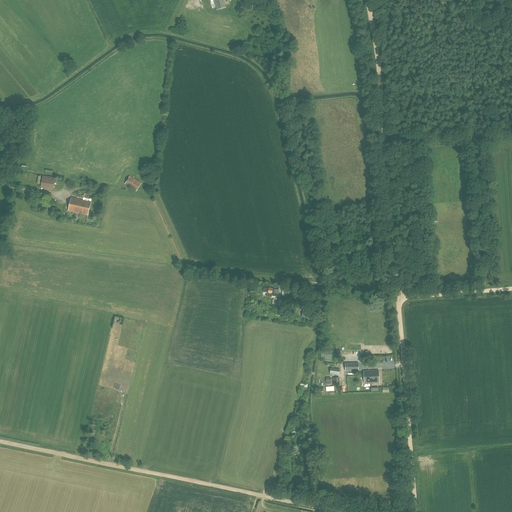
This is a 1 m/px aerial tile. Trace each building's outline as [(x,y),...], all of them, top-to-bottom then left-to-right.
[(226,7),(223,0),(214,0),(216,10),(226,7)] [(42,176),(41,187),(53,189),(55,177),(42,176)] [(125,184),(136,192),(141,183),(130,176),(125,184)] [(88,215),(91,202),(71,198),(68,211),(88,215)] [(349,371),(352,371),(352,370),(359,370),(358,363),(345,363),(345,371),(349,371)] [(364,371),(364,383),(379,382),(378,370),(364,371)]
